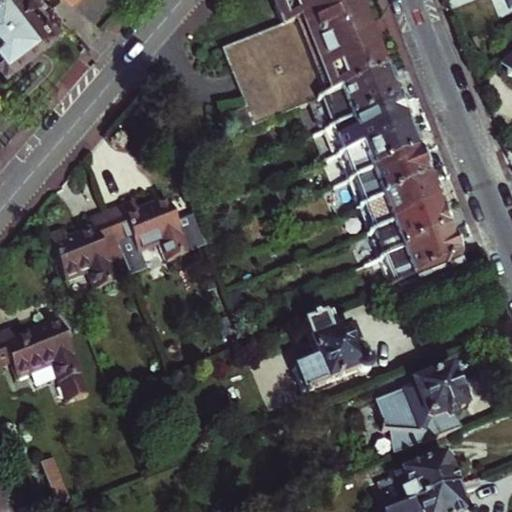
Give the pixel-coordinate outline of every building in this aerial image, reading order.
[(60,20),(44,0),(0,0),(0,53),(4,54),(8,60),(60,20)] [(383,76),(351,0),(344,0),(342,1),(341,0),(266,0),(279,31),(223,53),(240,95),(246,111),(253,128),(309,105),(383,76)] [(511,58),(502,68),(505,71),(505,78),(511,78),(511,58)] [(325,132),(394,105),(383,76),(309,105),(312,113),(317,111),(325,132)] [(403,130),(394,105),(325,132),(320,134),(323,141),(328,139),(335,157),(403,130)] [(227,118),(233,135),(253,128),(246,111),(227,118)] [(414,156),(403,130),(335,157),(342,176),(337,178),(339,185),(414,156)] [(356,211),(424,184),(414,156),(339,185),(342,191),(347,188),(356,211)] [(434,209),(424,184),(356,211),(350,213),(352,219),(358,217),(365,236),(434,209)] [(136,203),(106,215),(119,247),(133,241),(138,256),(161,247),(168,266),(189,257),(168,203),(140,214),(136,203)] [(375,262),(443,235),(434,209),(365,236),(360,238),(362,244),(368,242),(375,262)] [(103,253),(119,247),(106,215),(91,221),(95,232),(67,242),(64,233),(49,238),(67,285),(89,277),(95,293),(116,285),(103,253)] [(454,264),(443,235),(375,262),(370,264),(371,269),(377,267),(386,290),(388,289),(395,305),(464,279),(458,262),(454,264)] [(344,327),(334,331),(327,314),(299,325),(314,362),(290,372),(299,394),(355,373),(360,377),(365,376),(367,375),(369,372),(369,369),(368,366),(365,364),(363,364),(359,365),(344,327)] [(30,326),(0,337),(0,371),(13,366),(19,382),(54,368),(67,401),(87,394),(61,324),(33,335),(30,326)] [(408,392),(368,408),(378,432),(373,433),(374,439),(380,437),(386,459),(453,432),(445,421),(446,414),(455,410),(457,409),(456,407),(455,408),(443,379),(444,376),(442,375),(440,378),(408,391),(408,392)] [(45,447),(32,452),(57,511),(58,511),(70,508),(45,447)] [(375,511),(396,511),(446,492),(434,461),(366,488),(375,511)] [(396,511),(454,511),(446,492),(396,511)]
